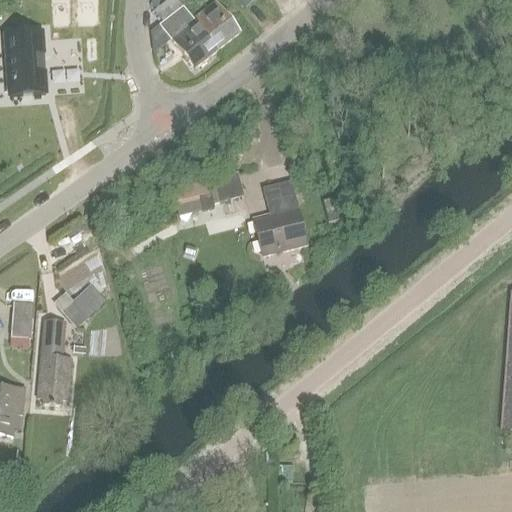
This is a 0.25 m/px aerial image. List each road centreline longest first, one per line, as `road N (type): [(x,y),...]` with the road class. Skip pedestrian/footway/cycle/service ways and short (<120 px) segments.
road 1 (tertiary): [(157,511),(511,220)]
road 2 (tertiary): [(166,126),(331,0)]
road 3 (tertiary): [(0,244),(166,126)]
